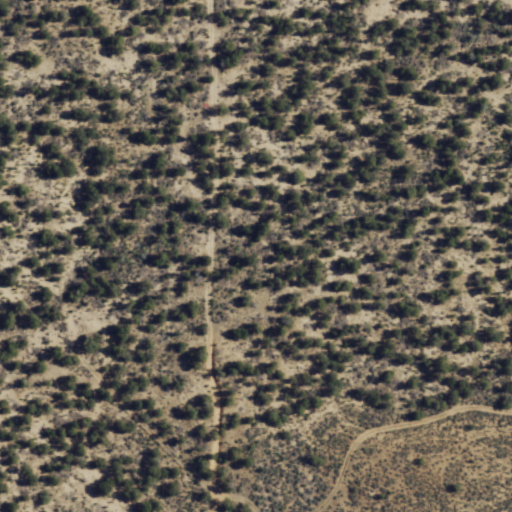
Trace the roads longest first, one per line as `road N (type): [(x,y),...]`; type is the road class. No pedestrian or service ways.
road 1 (residential): [(189,0),(191,511)]
road 2 (residential): [(511,396),(413,444),(209,511)]
